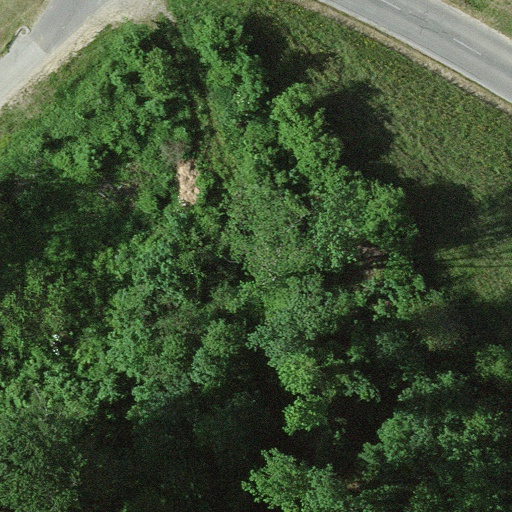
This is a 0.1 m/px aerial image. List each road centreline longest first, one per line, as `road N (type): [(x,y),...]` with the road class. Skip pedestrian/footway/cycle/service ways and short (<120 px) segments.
road 1 (unclassified): [(0,131),(152,0)]
road 2 (tertiary): [(363,0),(511,73)]
